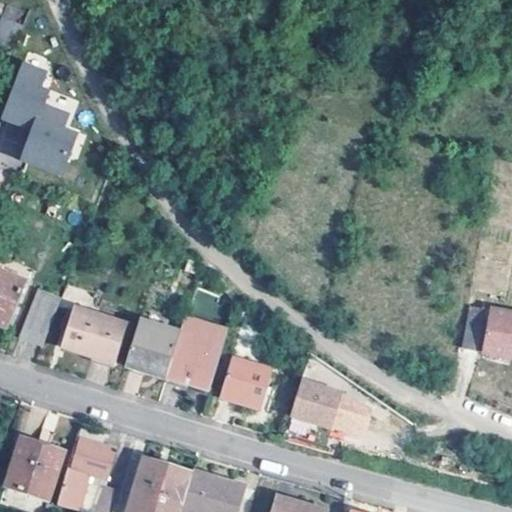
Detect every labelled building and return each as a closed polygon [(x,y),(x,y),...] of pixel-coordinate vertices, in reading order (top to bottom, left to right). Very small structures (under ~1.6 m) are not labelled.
[(22,21),(2,13),(0,18),(0,42),(12,47),(22,21)] [(23,156),(62,172),(78,134),(64,129),(70,115),(44,104),(50,91),(42,87),(48,72),(27,63),(6,115),(35,127),(23,156)] [(26,281),(0,269),(0,324),(7,328),(26,281)] [(65,293),(39,284),(18,336),(44,346),(65,293)] [(127,324),(75,307),(63,346),(115,362),(127,324)] [(266,321),(248,309),(240,335),(260,342),(266,321)] [(511,318),(466,310),(458,354),(511,364),(511,318)] [(184,321),(179,337),(167,376),(210,389),(227,335),(184,321)] [(167,376),(179,337),(139,325),(125,369),(166,382),(167,376)] [(273,369),(233,357),(221,395),(261,407),(273,369)] [(301,379),(291,415),(331,427),(332,425),(364,435),(371,411),(351,397),(341,394),(342,391),(301,379)] [(118,449),(82,437),(72,472),(69,471),(59,505),(78,511),(113,511),(119,494),(99,487),(94,501),(82,497),(84,493),(89,474),(95,476),(109,479),(118,449)] [(67,453),(22,438),(7,486),(51,501),(67,453)] [(181,511),(193,473),(146,459),(129,511),(181,511)] [(193,473),(181,511),(237,511),(243,493),(228,489),(230,480),(194,469),(193,473)] [(95,476),(89,474),(84,493),(90,494),(95,476)] [(245,485),(230,480),(228,489),(243,493),(245,485)] [(328,511),(329,510),(277,495),(271,511),(328,511)]
